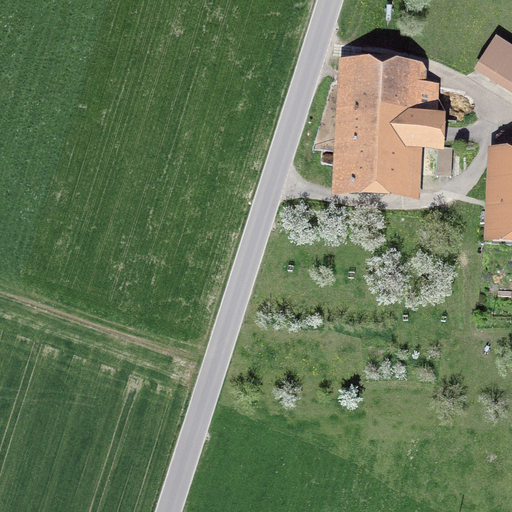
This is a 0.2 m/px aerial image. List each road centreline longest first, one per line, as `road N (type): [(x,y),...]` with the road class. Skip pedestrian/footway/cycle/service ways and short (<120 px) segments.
road 1 (tertiary): [(168,511),(330,0)]
road 2 (track): [(314,48),(432,66),(511,111)]
